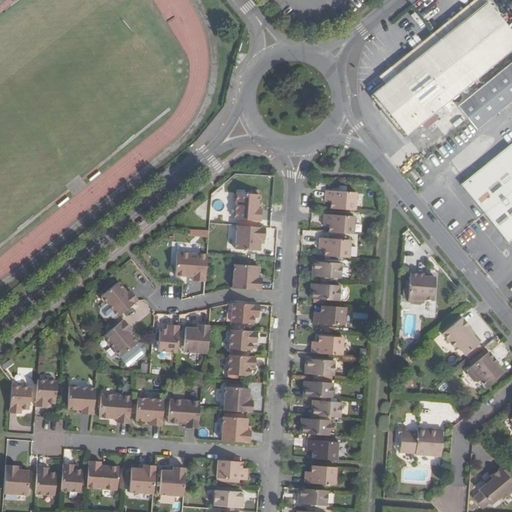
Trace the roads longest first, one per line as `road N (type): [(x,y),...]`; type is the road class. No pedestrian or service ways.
road 1 (secondary): [(0,321),(208,156)]
road 2 (tertiary): [(369,150),(511,321)]
road 3 (residential): [(275,457),(63,442)]
road 4 (residential): [(288,296),(275,457)]
road 5 (residential): [(511,388),(459,431),(454,511)]
road 6 (residential): [(288,296),(230,293),(190,308),(156,296)]
road 7 (unknown): [(419,209),(511,130)]
